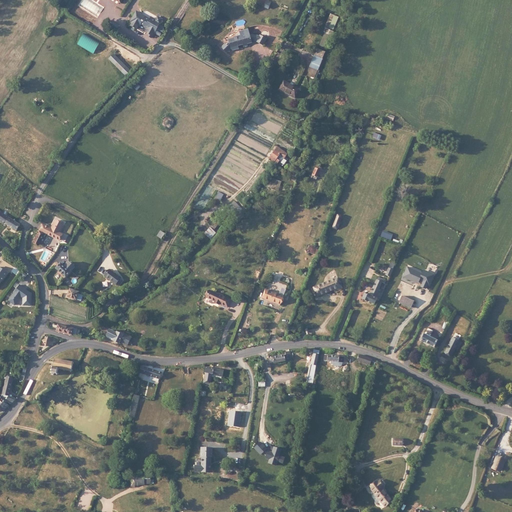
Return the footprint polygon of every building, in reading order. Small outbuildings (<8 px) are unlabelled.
[(137,12),(131,22),(133,23),(131,26),(137,30),(139,26),(141,27),(142,25),(144,26),(145,28),(147,27),(148,28),(148,29),(146,33),(149,34),(148,36),(152,38),(153,36),(153,37),(155,33),(159,25),(160,23),(162,20),(158,17),(156,20),(151,18),(150,20),(146,17),(142,15),(137,12)] [(155,33),(160,36),(165,28),(159,25),(155,33)] [(220,47),(226,53),(230,49),(232,50),(236,49),(235,46),(237,45),(242,44),(243,47),(247,46),(246,44),(251,43),(250,40),(249,34),(248,33),(244,34),(239,35),(237,36),(232,37),(227,39),(227,41),(228,43),(227,45),(225,43),(224,43),(220,47)] [(100,44),(84,34),(78,45),(94,54),(100,44)] [(256,40),(256,41),(263,44),(266,37),(259,34),(259,35),(256,40)] [(316,57),(321,60),(324,53),(319,50),(316,57)] [(130,71),(114,55),(109,59),(126,76),(130,71)] [(322,60),(321,60),(316,57),(311,68),(317,71),(322,60)] [(300,89),(285,82),(281,90),(296,98),(300,89)] [(287,154),(277,147),(269,160),(277,165),(280,161),(277,159),(280,155),(284,158),(287,154)] [(320,171),(315,169),(312,176),(317,178),(320,171)] [(224,195),(220,192),(216,198),(221,201),(224,195)] [(236,210),(240,207),(235,201),(231,205),(236,210)] [(231,205),(221,215),(226,219),(236,210),(231,205)] [(0,221),(15,231),(19,225),(15,222),(9,219),(12,214),(7,211),(4,216),(0,212),(0,221)] [(45,234),(60,242),(64,235),(60,233),(64,225),(56,220),(51,230),(43,225),(33,244),(39,247),(45,234)] [(55,269),(58,272),(63,266),(60,263),(55,269)] [(70,272),(74,267),(68,263),(64,267),(70,272)] [(58,272),(65,278),(70,272),(64,267),(63,266),(58,272)] [(0,285),(9,273),(0,267),(0,285)] [(408,268),(404,278),(418,284),(421,282),(423,283),(422,287),(426,289),(428,286),(431,287),(436,276),(425,271),(422,273),(408,268)] [(380,272),(374,270),(365,291),(361,289),(357,296),(368,301),(380,272)] [(121,280),(109,271),(105,277),(116,286),(121,280)] [(338,279),(313,288),(316,296),(337,288),(338,291),(342,290),(338,279)] [(32,294),(18,285),(8,301),(15,305),(20,297),(23,298),(24,306),(31,306),(32,294)] [(76,301),(80,294),(71,290),(68,298),(76,301)] [(284,297),(266,291),(264,299),(281,306),(284,297)] [(218,296),(209,292),(206,300),(215,303),(214,304),(219,306),(220,305),(228,309),(231,302),(223,298),(223,297),(219,295),(218,296)] [(414,302),(402,297),(399,304),(411,309),(414,302)] [(56,331),(72,336),(74,329),(57,324),(56,331)] [(72,336),(80,336),(81,329),(74,327),(74,329),(72,336)] [(107,339),(113,342),(114,341),(118,333),(115,331),(114,332),(111,331),(111,332),(104,328),(102,332),(101,333),(101,334),(108,338),(107,339)] [(435,347),(437,342),(431,338),(434,332),(429,329),(426,336),(423,341),(435,347)] [(118,333),(114,341),(121,345),(125,337),(118,333)] [(53,342),(48,336),(41,342),(46,347),(53,342)] [(460,342),(453,338),(445,354),(451,357),(455,349),(457,349),(460,342)] [(279,363),(284,363),(291,362),(290,352),(284,353),(284,355),(270,357),(271,364),(279,363)] [(373,359),(360,355),(357,361),(371,366),(373,359)] [(317,366),(319,357),(312,356),(311,365),(317,366)] [(72,370),(73,361),(55,358),(52,372),(59,374),(60,368),(72,370)] [(307,383),(314,384),(317,366),(311,365),(307,383)] [(162,373),(141,366),(138,373),(159,380),(162,373)] [(223,371),(206,368),(204,383),(211,385),(212,378),(213,375),(222,377),(223,371)] [(0,380),(0,390),(5,392),(10,373),(2,371),(0,380)] [(134,400),(128,424),(133,425),(139,401),(136,401),(134,400)] [(272,452),(268,451),(266,458),(272,460),(271,464),(276,466),(277,462),(284,464),(286,458),(280,457),(283,450),(274,447),(272,452)] [(194,465),(194,471),(203,472),(203,473),(211,473),(212,448),(201,448),(200,465),(194,465)] [(142,486),(142,477),(130,477),(130,488),(134,488),(134,486),(142,486)] [(385,497),(373,484),(368,490),(379,502),(385,497)]
